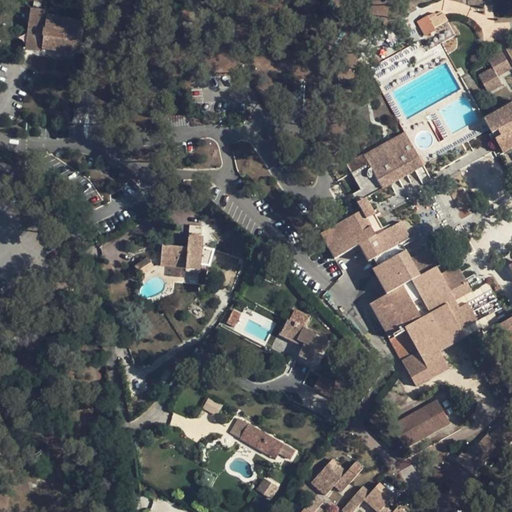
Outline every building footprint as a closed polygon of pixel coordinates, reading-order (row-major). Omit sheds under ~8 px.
[(371,4),(371,15),(388,15),(388,4),(371,4)] [(39,52),(45,11),(30,9),(25,50),(39,52)] [(438,18),(437,16),(436,14),(429,18),(428,17),(418,23),(426,38),(437,32),(436,30),(449,23),(445,15),(444,15),(438,18)] [(80,55),(84,21),(46,16),(45,29),(44,29),(42,37),(44,37),(42,50),(80,55)] [(511,69),(501,51),(487,59),(492,67),(478,75),(488,94),(502,85),(498,77),(511,69)] [(511,103),(484,119),(490,130),(492,135),(498,131),(511,123),(511,103)] [(501,137),(511,130),(511,123),(498,131),(501,137)] [(511,149),(511,130),(501,137),(495,140),(503,155),(511,149)] [(383,190),(424,167),(405,132),(363,155),(368,165),(383,190)] [(368,165),(363,155),(346,164),(352,174),(368,165)] [(368,263),(411,239),(401,222),(377,235),(368,219),(376,214),(366,198),(357,203),(361,211),(320,234),(334,259),(358,246),(368,263)] [(187,247),(162,245),(160,266),(186,268),(186,269),(200,270),(202,248),(203,237),(188,236),(187,247)] [(456,301),(472,292),(457,265),(441,274),(437,267),(445,262),(435,244),(411,258),(407,251),(372,270),(386,295),(369,304),(388,338),(393,335),(405,329),(406,330),(394,337),(389,340),(401,362),(401,361),(416,387),(450,369),(441,352),(466,338),(461,330),(478,321),(468,303),(459,308),(456,301)] [(208,266),(212,250),(202,248),(200,270),(207,271),(208,266)] [(246,259),(213,248),(212,250),(208,266),(241,278),(246,259)] [(155,268),(147,257),(134,266),(141,277),(155,268)] [(294,299),(299,292),(289,285),(284,291),(294,299)] [(234,312),(228,324),(233,327),(239,315),(234,312)] [(511,317),(499,325),(511,348),(511,317)] [(322,353),(328,340),(302,328),(288,321),(281,336),(295,343),(296,341),(304,345),(299,356),(311,363),(317,351),(322,353)] [(319,374),(314,389),(331,395),(336,380),(319,374)] [(217,415),(222,405),(208,398),(203,408),(217,415)] [(405,449),(451,424),(437,399),(391,425),(405,449)] [(240,439),(249,424),(239,418),(230,433),(240,439)] [(505,447),(511,439),(511,423),(505,418),(490,435),(488,433),(477,445),(491,457),(493,459),(504,446),(505,447)] [(267,453),(268,454),(271,449),(278,454),(279,452),(284,444),(249,424),(240,439),(253,446),(260,450),(267,454),(267,453)] [(474,476),(491,457),(477,445),(475,442),(464,455),(462,453),(455,460),(465,469),(455,481),(473,496),(483,485),(474,476)] [(294,451),(284,444),(279,452),(290,459),(294,451)] [(275,458),(278,454),(271,449),(268,454),(275,458)] [(341,493),(364,468),(356,461),(347,472),(332,459),(311,484),(325,496),(334,487),(341,493)] [(271,498),(277,488),(265,480),(258,490),(271,498)] [(379,511),(385,506),(394,496),(379,482),(371,492),(363,486),(342,510),(343,511),(353,511),(363,500),(376,511),(379,511)] [(325,511),(320,507),(324,503),(316,496),(301,511),(325,511)]
